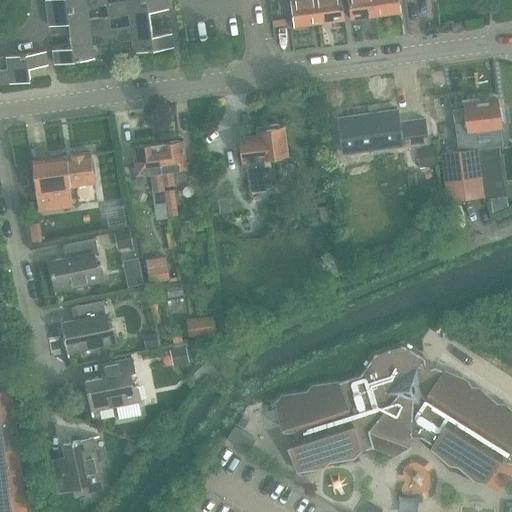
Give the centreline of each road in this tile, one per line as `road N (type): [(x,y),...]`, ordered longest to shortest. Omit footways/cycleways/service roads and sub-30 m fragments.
road 1 (track): [(458,252),(250,345),(229,368),(225,404),(138,511)]
road 2 (tertiary): [(261,76),(0,112)]
road 3 (tertiary): [(511,45),(261,76)]
road 4 (residential): [(39,367),(0,164)]
